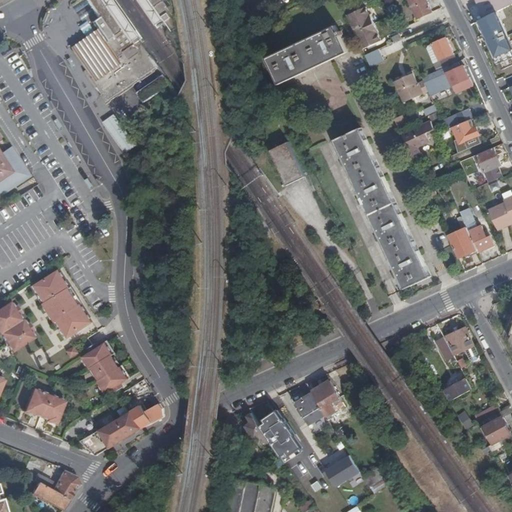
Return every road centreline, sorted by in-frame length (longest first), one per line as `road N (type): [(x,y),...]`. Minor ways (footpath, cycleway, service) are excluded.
road 1 (residential): [(11,11),(119,187),(134,340),(188,419)]
road 2 (secondary): [(220,401),(466,289)]
road 3 (unknown): [(466,289),(382,118)]
road 4 (residential): [(447,0),(511,141)]
road 5 (residential): [(220,401),(284,498),(282,511)]
